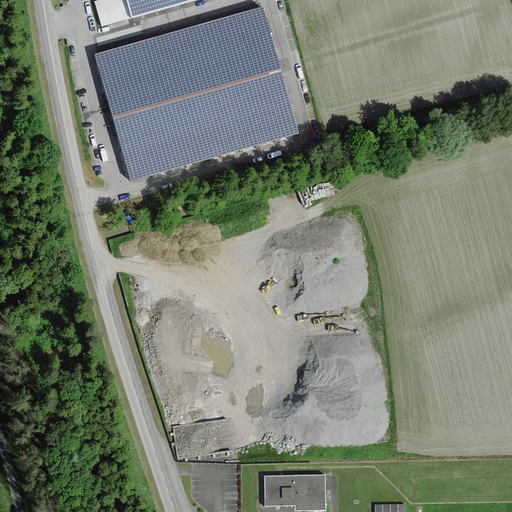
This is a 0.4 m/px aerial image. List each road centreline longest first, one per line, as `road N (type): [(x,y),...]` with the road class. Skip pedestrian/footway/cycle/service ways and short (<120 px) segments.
road 1 (unclassified): [(38,0),(74,181),(175,511)]
road 2 (unknown): [(99,262),(181,276),(247,383)]
road 3 (unknown): [(104,174),(71,21)]
